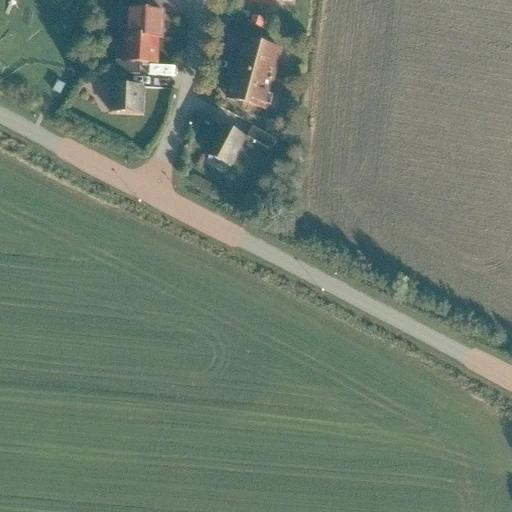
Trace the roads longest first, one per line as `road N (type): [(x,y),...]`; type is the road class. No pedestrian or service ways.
road 1 (unclassified): [(511,384),(154,187)]
road 2 (unclassified): [(200,0),(191,77),(154,187)]
road 3 (unclassified): [(154,187),(0,109)]
